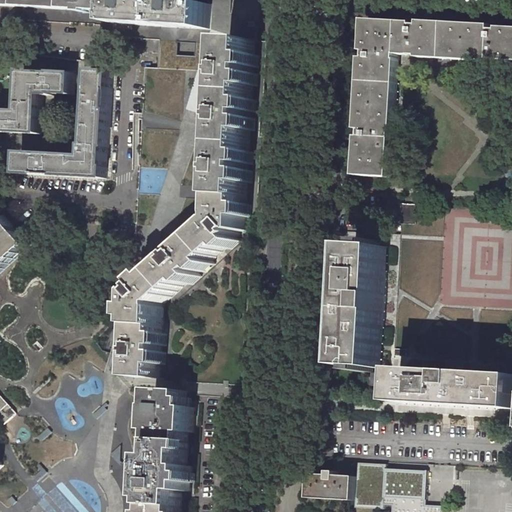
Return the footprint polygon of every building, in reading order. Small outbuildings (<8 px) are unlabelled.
[(0,0),(0,19),(1,20),(1,6),(8,6),(7,20),(18,21),(45,22),(46,9),(55,9),(54,23),(67,23),(67,9),(69,9),(69,0),(0,0)] [(67,23),(75,24),(76,0),(69,0),(69,9),(67,9),(67,23)] [(76,0),(75,24),(93,25),(94,12),(108,13),(107,24),(137,25),(136,38),(147,38),(148,26),(155,26),(154,39),(162,39),(163,27),(172,27),(171,40),(180,40),(198,42),(211,42),(211,37),(213,5),(134,0),(76,0)] [(260,9),(260,0),(134,0),(213,5),(211,37),(232,39),(258,41),(277,43),(279,10),(260,9)] [(45,22),(54,23),(55,9),(46,9),(45,22)] [(107,24),(108,13),(94,12),(93,25),(107,25),(107,24)] [(6,36),(18,37),(18,21),(7,20),(6,36)] [(367,45),(400,47),(402,22),(368,20),(367,45)] [(401,55),(414,55),(415,25),(415,23),(402,22),(400,47),(367,45),(366,51),(369,52),(401,53),(401,55)] [(493,62),(493,60),(494,30),(495,26),(491,26),(425,22),(423,22),(423,25),(421,56),(421,58),(424,58),(490,62),(493,62)] [(136,38),(137,25),(107,24),(107,25),(106,36),(136,38)] [(423,25),(415,25),(414,55),(421,56),(423,25)] [(511,57),(511,32),(501,32),(502,30),(494,30),(493,60),(500,60),(501,56),(511,57)] [(0,49),(17,52),(18,37),(6,36),(0,36),(0,49)] [(258,41),(232,39),(232,46),(257,48),(258,41)] [(199,43),(179,43),(178,57),(198,58),(199,43)] [(229,92),(255,93),(255,87),(256,74),(256,68),(257,56),(257,48),(232,46),(230,71),(231,72),(231,75),(230,75),(230,80),(234,80),(234,85),(230,84),(229,92)] [(401,55),(401,53),(369,52),(368,58),(400,60),(401,55)] [(368,58),(365,58),(361,130),(365,130),(396,132),(397,132),(401,60),(400,60),(368,58)] [(107,148),(109,148),(113,65),(93,62),(88,145),(86,145),(86,157),(21,153),(21,174),(107,179),(108,167),(106,167),(107,148)] [(22,113),(0,110),(0,131),(42,134),(43,95),(55,95),(55,94),(75,95),(76,74),(53,73),(53,74),(35,73),(35,72),(24,71),(22,113)] [(254,101),(255,93),(229,92),(229,99),(254,101)] [(254,113),(254,101),(229,99),(228,116),(229,116),(229,120),(228,120),(227,125),(231,125),(231,129),(227,129),(227,136),(252,138),(253,132),(253,119),(254,113)] [(396,140),(396,132),(365,130),(365,138),(363,161),(361,161),(359,161),(359,176),(393,178),(394,163),(390,163),(391,139),(396,140)] [(252,145),(252,138),(227,136),(226,144),(252,145)] [(251,153),(252,145),(226,144),(225,168),(226,168),(226,172),(225,172),(224,177),(228,177),(228,182),(224,182),(224,189),(249,190),(250,184),(250,171),(251,165),(251,153)] [(262,173),(269,174),(270,165),(262,165),(262,173)] [(249,190),(224,189),(223,196),(249,197),(249,190)] [(221,219),(224,222),(221,225),(218,222),(201,236),(219,256),(229,246),(238,238),(242,235),(240,233),(244,230),(245,232),(247,231),(248,217),(252,217),(253,205),(248,205),(249,197),(223,196),(222,218),(221,219)] [(416,224),(417,206),(404,205),(403,223),(416,224)] [(0,272),(31,245),(4,215),(0,218),(0,272)] [(201,236),(196,242),(213,261),(219,256),(201,236)] [(232,250),(241,241),(238,238),(229,246),(232,250)] [(204,269),(213,261),(196,242),(183,252),(184,253),(181,256),(181,255),(177,258),(179,262),(176,265),(173,262),(168,266),(185,286),(190,281),(199,273),(204,269)] [(387,256),(368,255),(369,246),(355,245),(354,270),(356,270),(388,272),(389,256),(387,256)] [(387,256),(387,247),(382,247),(370,246),(369,246),(368,255),(387,256)] [(243,265),(252,266),(253,254),(244,253),(243,265)] [(216,264),(213,261),(204,269),(207,272),(216,264)] [(180,291),(185,286),(168,266),(162,271),(180,291)] [(387,288),(388,272),(356,270),(352,342),(384,344),(387,288)] [(169,301),(180,291),(162,271),(157,276),(148,285),(144,288),(146,289),(143,292),(142,290),(139,292),(138,305),(138,318),(137,325),(163,326),(165,304),(165,303),(163,301),(166,298),(169,301)] [(145,281),(148,285),(157,276),(154,273),(145,281)] [(193,285),(202,277),(199,273),(190,281),(193,285)] [(163,334),(163,326),(137,325),(137,333),(163,334)] [(162,346),(163,334),(137,333),(136,349),(137,349),(137,353),(136,353),(136,358),(140,358),(139,363),(135,363),(135,369),(161,371),(161,365),(162,352),(162,346)] [(383,360),(384,344),(352,342),(350,342),(349,358),(351,358),(351,367),(362,368),(375,368),(381,369),(381,360),(383,360)] [(407,350),(396,349),(395,356),(407,357),(407,350)] [(161,379),(161,371),(135,369),(135,377),(161,379)] [(404,377),(404,389),(403,403),(427,405),(427,403),(429,371),(414,370),(414,372),(405,371),(404,377)] [(445,372),(429,371),(427,403),(499,407),(501,375),(477,374),(477,376),(469,376),(469,373),(453,372),(453,375),(445,374),(445,372)] [(511,375),(501,375),(499,407),(499,409),(511,409),(511,375)] [(188,391),(156,389),(155,400),(158,400),(158,405),(155,405),(153,405),(152,431),(161,431),(159,455),(155,455),(155,465),(150,464),(149,489),(152,489),(151,504),(183,506),(183,497),(181,497),(181,491),(183,491),(191,491),(192,466),(188,466),(189,433),(194,433),(195,408),(187,408),(185,408),(185,404),(188,404),(188,397),(188,391)] [(18,414),(0,393),(0,429),(1,430),(18,414)] [(94,415),(98,419),(108,410),(106,408),(109,405),(108,403),(94,415)] [(42,441),(52,432),(49,428),(39,437),(42,441)] [(122,445),(111,455),(121,465),(123,463),(121,461),(122,445)] [(332,474),(306,473),(304,497),(357,500),(357,506),(385,508),(385,503),(394,503),(393,511),(443,511),(444,505),(426,504),(428,470),(387,468),(387,464),(359,463),(358,476),(339,475),(339,471),(332,470),(332,474)] [(38,481),(48,472),(41,464),(39,466),(43,471),(34,478),(38,481)] [(9,500),(13,505),(17,502),(13,497),(9,500)]
